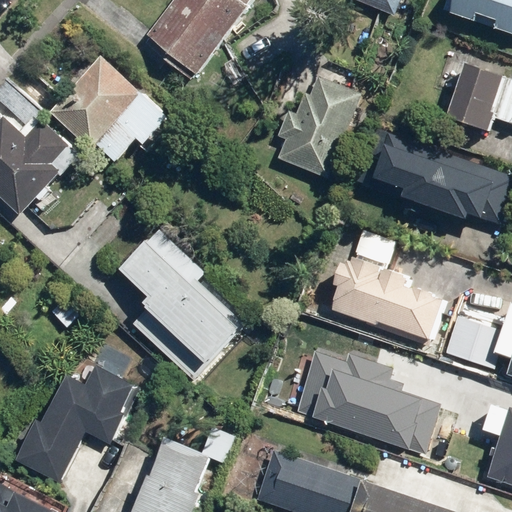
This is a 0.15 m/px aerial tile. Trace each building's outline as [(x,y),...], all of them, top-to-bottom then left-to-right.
[(154,38),(148,45),(194,82),(200,74),(202,75),(254,9),(252,8),(257,2),(254,0),(180,0),(151,36),(154,38)] [(406,0),(354,0),(400,18),(406,0)] [(511,0),(451,0),(448,11),(511,33),(511,0)] [(106,58),(55,114),(96,151),(99,148),(119,166),(141,141),(148,148),(174,120),(106,58)] [(511,80),(447,58),(437,85),(462,94),(453,120),(494,134),(499,119),(511,123),(511,80)] [(282,159),(332,180),(367,96),(322,77),(314,97),(309,95),(300,116),(292,113),(282,137),(290,141),(282,159)] [(0,113),(7,121),(0,128),(0,193),(24,217),(63,177),(65,179),(85,157),(48,122),(46,124),(40,118),(45,113),(44,112),(10,79),(0,89),(0,113)] [(511,195),(511,176),(393,135),(388,148),(391,149),(382,175),(379,173),(373,190),(409,202),(407,208),(427,216),(429,212),(469,227),(471,222),(472,223),(475,216),(501,226),(511,195)] [(210,274),(163,231),(124,273),(152,298),(146,304),(151,309),(136,325),(198,382),(250,327),(202,282),(210,274)] [(24,253),(6,269),(28,293),(45,278),(24,253)] [(354,263),(352,267),(347,265),(340,287),(345,289),(336,313),(432,347),(448,303),(438,299),(439,297),(420,290),(419,292),(411,289),(413,282),(410,281),(411,278),(391,271),(390,274),(386,272),(387,269),(360,259),(358,265),(354,263)] [(511,356),(511,357),(507,374),(511,375),(511,303),(502,331),(500,337),(495,351),(511,356)] [(500,337),(502,331),(458,316),(445,353),(489,368),(500,337)] [(317,352),(297,411),(426,455),(443,405),(401,391),(404,385),(389,380),(393,369),(348,354),(346,362),(317,352)] [(44,422),(22,461),(63,483),(91,434),(114,447),(132,416),(127,413),(140,389),(103,368),(92,387),(73,377),(47,424),(44,422)] [(511,419),(492,477),(511,484),(511,419)] [(154,477),(138,511),(199,511),(207,495),(202,493),(217,459),(174,440),(157,478),(154,477)] [(261,499),(297,511),(459,511),(278,450),(261,499)] [(0,511),(57,511),(6,486),(0,497),(0,511)]
